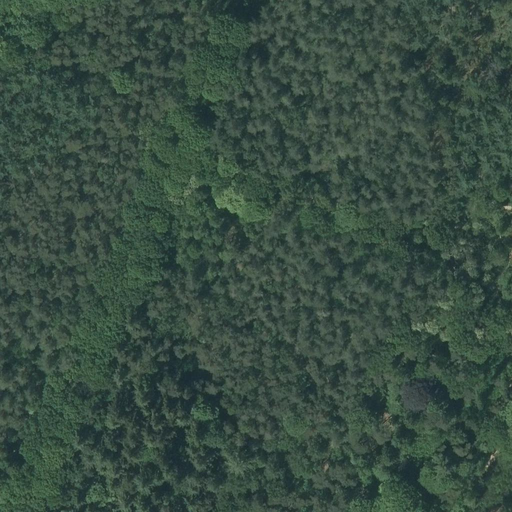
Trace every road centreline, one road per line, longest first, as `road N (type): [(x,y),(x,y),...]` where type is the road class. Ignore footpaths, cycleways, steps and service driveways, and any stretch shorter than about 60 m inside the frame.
road 1 (unknown): [(511,208),(454,221),(144,85),(63,14),(32,0)]
road 2 (track): [(32,460),(230,0)]
